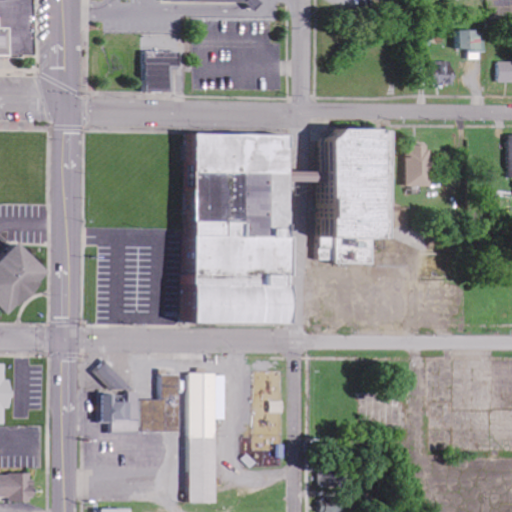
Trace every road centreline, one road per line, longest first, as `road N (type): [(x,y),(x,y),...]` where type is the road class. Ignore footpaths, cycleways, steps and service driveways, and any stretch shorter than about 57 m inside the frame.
road 1 (residential): [(511,111),(93,110),(0,93)]
road 2 (secondary): [(68,511),(62,0)]
road 3 (residential): [(294,511),(299,0)]
road 4 (residential): [(511,340),(0,336)]
